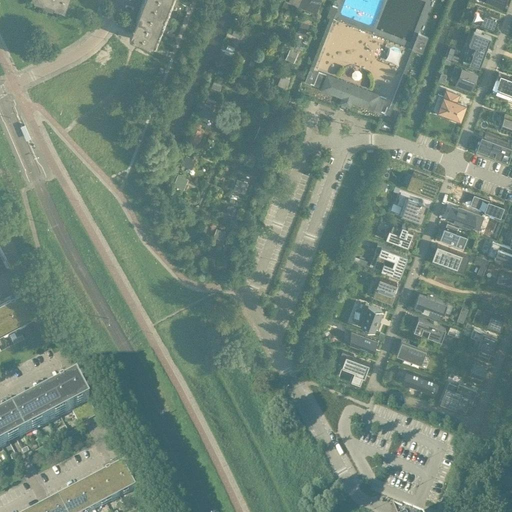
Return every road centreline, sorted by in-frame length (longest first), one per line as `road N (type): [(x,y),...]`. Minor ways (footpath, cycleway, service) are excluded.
road 1 (residential): [(387,511),(356,496),(270,340),(344,141),(387,140),(453,163)]
road 2 (residential): [(511,328),(474,426),(370,387),(453,163)]
road 3 (residential): [(453,163),(511,7)]
road 4 (residential): [(13,83),(88,47),(119,0)]
road 5 (residential): [(5,511),(118,451)]
